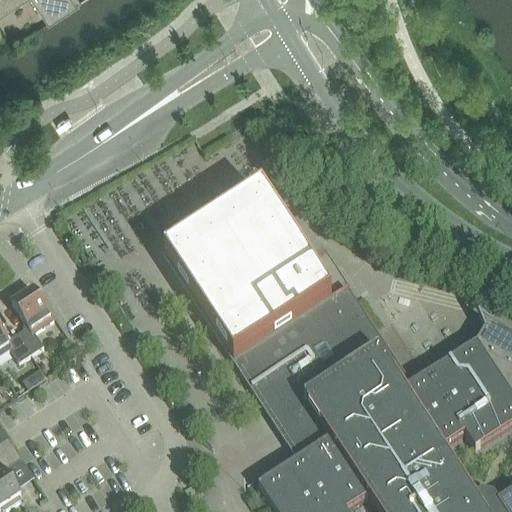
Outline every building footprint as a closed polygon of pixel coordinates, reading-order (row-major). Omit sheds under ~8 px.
[(74,8),(68,0),(0,0),(0,17),(26,0),(33,0),(49,24),(74,8)] [(350,292),(349,290),(332,301),(263,196),(212,230),(165,261),(214,335),(239,373),(258,403),(264,399),(305,462),(259,492),(272,511),(354,511),(369,502),(375,511),(511,511),(511,341),(479,322),(485,336),(477,349),(413,391),(348,293),(350,292)] [(387,286),(422,351),(444,339),(409,274),(387,286)] [(18,338),(32,359),(44,351),(35,337),(54,324),(34,293),(32,294),(30,292),(28,291),(13,301),(12,303),(14,306),(12,307),(28,331),(18,338)] [(32,359),(18,338),(8,344),(0,331),(0,360),(11,353),(20,367),(32,359)] [(42,374),(35,379),(41,387),(48,383),(42,374)] [(5,474),(22,463),(8,442),(0,447),(0,511),(1,511),(9,511),(21,505),(21,502),(19,500),(21,498),(5,474)] [(185,492),(185,493),(188,499),(189,499),(195,495),(195,494),(192,489),(191,489),(185,492)]
